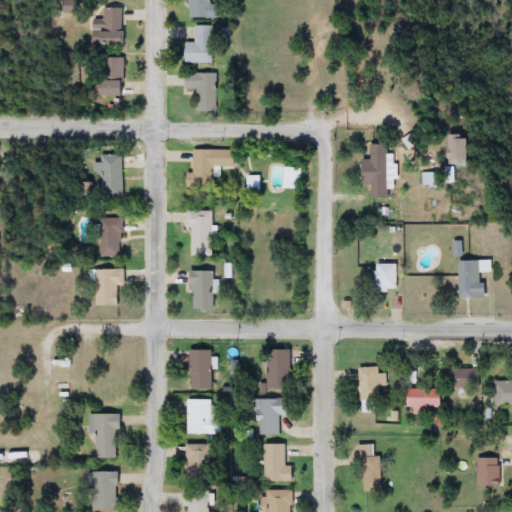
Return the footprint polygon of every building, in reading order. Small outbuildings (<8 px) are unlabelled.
[(210,0),(210,17),(185,17),(185,0),(210,0)] [(91,19),(100,19),(100,7),(119,7),(119,44),(91,44),(91,19)] [(210,64),(180,64),(180,42),(192,42),(192,26),(210,26),(210,64)] [(100,78),(100,58),(120,58),(120,95),(92,95),(92,78),(100,78)] [(215,74),(215,111),(194,111),(194,89),(182,89),(182,74),(215,74)] [(443,182),(443,137),(461,137),(461,168),(452,168),(452,182),(443,182)] [(385,199),(367,199),(367,185),(358,185),(358,160),(367,160),(367,145),(385,145),(385,199)] [(231,167),(213,166),(213,190),(183,190),(183,173),(191,173),(191,150),(231,150),(231,167)] [(121,200),(101,200),(100,172),(93,172),(93,164),(99,164),(98,154),(120,154),(121,200)] [(245,190),(245,179),(256,178),(256,190),(245,190)] [(383,213),(341,213),(341,205),(383,205),(383,213)] [(211,211),(211,256),(188,256),(188,211),(211,211)] [(98,257),(98,217),(120,217),(120,257),(98,257)] [(479,298),(454,298),(454,260),(479,260),(479,298)] [(394,264),(394,292),(372,292),(372,264),(394,264)] [(93,269),(122,269),(122,284),(115,284),(115,306),(93,306),(93,269)] [(211,270),(211,309),(188,309),(188,270),(211,270)] [(289,349),(289,394),(260,394),(260,384),(264,384),(264,349),(289,349)] [(188,389),(188,350),(210,350),(210,389),(188,389)] [(358,367),(379,367),(379,373),(387,373),(387,399),(358,399),(358,367)] [(476,388),(443,388),(443,369),(476,369),(476,388)] [(511,384),(511,404),(492,404),(492,380),(511,380),(511,384)] [(405,407),(405,383),(437,383),(437,407),(405,407)] [(212,399),(212,434),(186,434),(186,399),(212,399)] [(278,414),(278,435),(257,435),(257,399),(284,399),(284,414),(278,414)] [(120,459),(97,458),(97,434),(91,434),(91,414),(120,414),(120,459)] [(183,477),(183,444),(210,444),(210,477),(183,477)] [(290,481),(262,481),(262,444),(284,444),(284,466),(290,466),(290,481)] [(474,486),(474,458),(496,458),(496,486),(474,486)] [(94,510),(94,471),(120,471),(120,510),(94,510)] [(290,511),(265,511),(265,510),(259,510),(259,491),(290,491),(290,511)] [(209,511),(216,511),(190,511),(181,511),(182,492),(209,493),(209,511)]
